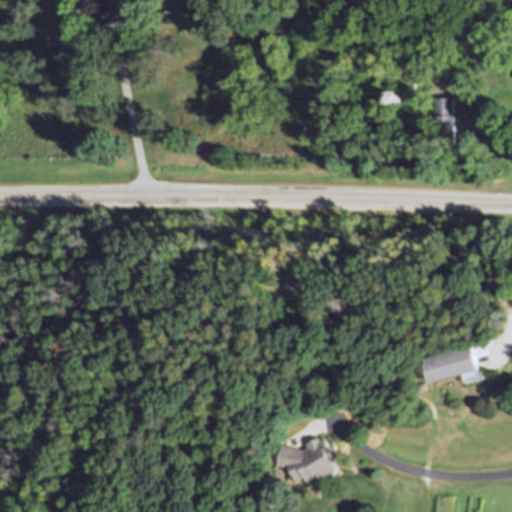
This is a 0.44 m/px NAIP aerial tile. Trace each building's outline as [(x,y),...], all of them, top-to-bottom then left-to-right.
[(112,0),(144,0),(152,6),(139,22),(112,0)] [(435,97),(454,98),(454,112),(435,111),(435,97)] [(435,144),(435,115),(455,115),(456,144),(435,144)] [(510,296),(499,300),(494,282),(505,279),(510,296)] [(424,358),(474,345),(482,375),(466,380),(464,373),(431,382),(424,358)] [(418,385),(425,383),(427,389),(420,391),(418,385)] [(306,450),(311,448),(309,441),(320,436),(322,440),(328,437),(334,449),(332,450),(341,470),(319,480),(318,477),(310,480),(307,474),(297,478),(291,465),(278,463),(282,444),(306,450)]
